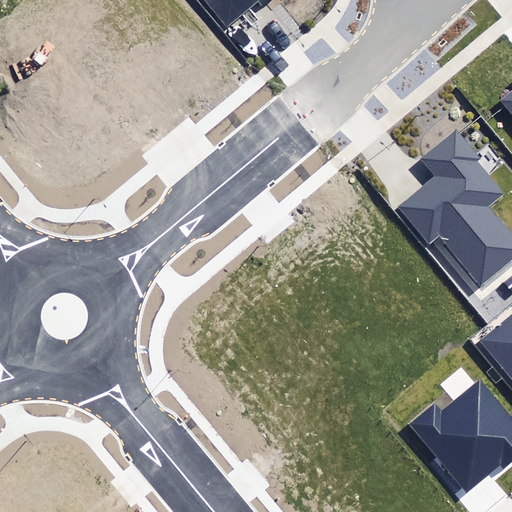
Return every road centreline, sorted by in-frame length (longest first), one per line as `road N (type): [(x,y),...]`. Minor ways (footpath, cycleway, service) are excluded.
road 1 (residential): [(108,278),(297,121)]
road 2 (residential): [(213,511),(95,367)]
road 3 (residential): [(426,5),(297,121)]
